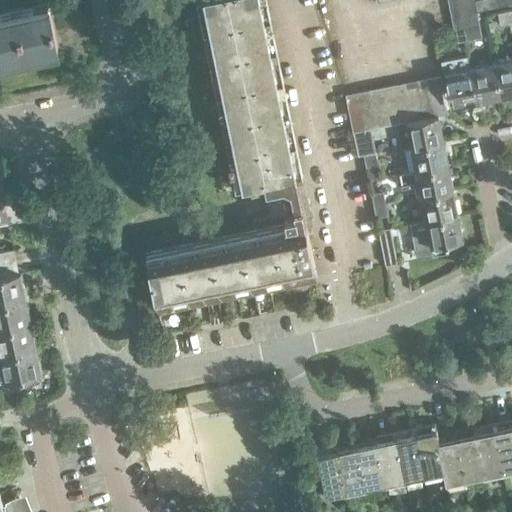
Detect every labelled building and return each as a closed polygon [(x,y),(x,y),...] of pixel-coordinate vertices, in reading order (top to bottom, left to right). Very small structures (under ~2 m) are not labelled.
[(258,226),(259,231),(147,255),(159,311),(273,285),(317,277),(307,225),(312,224),(302,174),(296,175),(260,0),(203,0),(242,186),(265,182),(271,214),(253,218),(255,227),(258,226)] [(48,1),(0,11),(0,59),(58,47),(48,1)] [(454,18),(478,13),(475,3),(452,8),(454,18)] [(500,24),(511,21),(511,20),(510,10),(498,12),(500,24)] [(467,27),(480,25),(478,13),(454,18),(456,29),(467,27)] [(467,27),(469,39),(482,36),(480,25),(467,27)] [(458,41),(469,39),(467,27),(456,29),(458,41)] [(469,67),(470,67),(468,55),(442,60),(451,105),(476,99),(470,67),(469,67)] [(511,58),(495,62),(501,95),(511,92),(511,58)] [(495,62),(470,67),(476,99),(501,95),(495,62)] [(429,78),(436,114),(439,113),(447,112),(440,75),(429,78)] [(424,116),(436,114),(429,78),(417,80),(424,116)] [(412,118),(424,116),(417,80),(405,82),(412,118)] [(400,120),(406,119),(412,118),(405,82),(393,85),(400,120)] [(388,123),(395,121),(400,120),(393,85),(381,87),(388,123)] [(377,125),(388,123),(381,87),(370,89),(377,125)] [(365,128),(377,125),(370,89),(357,92),(365,128)] [(353,130),(365,128),(357,92),(346,94),(353,130)] [(400,147),(411,144),(443,138),(439,113),(436,114),(424,116),(412,118),(406,119),(400,120),(395,121),(400,147)] [(443,138),(411,144),(416,169),(448,163),(443,138)] [(364,154),(376,152),(373,140),(361,142),(364,154)] [(376,152),(364,154),(366,165),(378,163),(376,152)] [(453,188),(448,163),(416,169),(421,194),(453,188)] [(21,189),(4,192),(1,177),(0,176),(0,222),(26,218),(21,189)] [(453,188),(421,194),(426,219),(457,213),(453,188)] [(374,204),(386,202),(383,190),(371,192),(374,204)] [(386,202),(374,204),(376,215),(388,213),(386,202)] [(462,238),(457,213),(426,219),(416,221),(418,233),(428,231),(431,244),(462,238)] [(379,228),(386,264),(399,262),(391,225),(379,228)] [(0,251),(0,263),(17,260),(15,248),(0,251)] [(19,271),(17,260),(0,263),(0,300),(26,295),(21,271),(19,271)] [(303,288),(305,295),(315,293),(313,285),(303,288)] [(302,296),(301,288),(290,290),(292,298),(302,296)] [(0,326),(31,320),(26,295),(0,300),(0,326)] [(31,320),(0,326),(0,352),(35,344),(31,320)] [(35,344),(0,352),(0,362),(3,378),(41,370),(35,344)] [(502,466),(511,463),(511,420),(494,425),(502,466)] [(444,467),(439,436),(437,425),(414,429),(423,471),(443,467),(444,467)] [(484,470),(502,466),(494,425),(475,429),(484,470)] [(403,475),(423,471),(414,429),(394,433),(403,475)] [(464,474),(484,470),(475,429),(455,433),(464,474)] [(384,479),(403,475),(394,433),(376,437),(384,479)] [(446,478),(464,474),(455,433),(439,436),(444,467),(443,467),(446,478)] [(364,483),(384,479),(376,437),(355,442),(364,483)] [(345,487),(364,483),(355,442),(336,446),(345,487)] [(326,491),(345,487),(336,446),(317,450),(326,491)] [(20,511),(25,510),(19,495),(0,503),(0,511),(20,511)]
